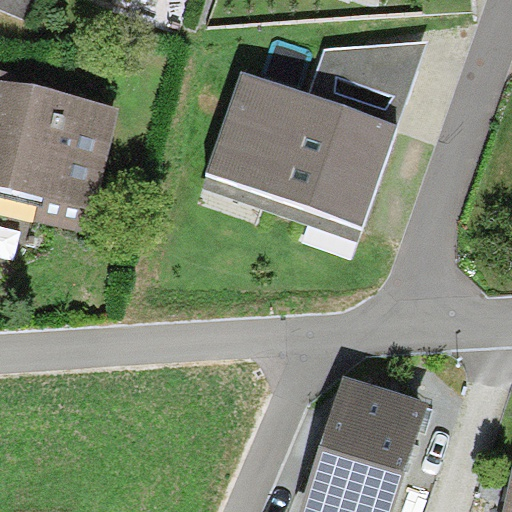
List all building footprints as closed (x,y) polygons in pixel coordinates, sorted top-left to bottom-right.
[(381,0),(348,0),(378,10),(381,0)] [(240,75),(205,176),(360,231),(426,45),(325,51),(309,99),(240,75)] [(0,189),(93,212),(118,108),(14,83),(15,77),(0,72),(0,189)] [(394,511),(427,411),(349,386),(323,464),(307,511),(394,511)] [(511,511),(511,475),(503,511),(511,511)]
